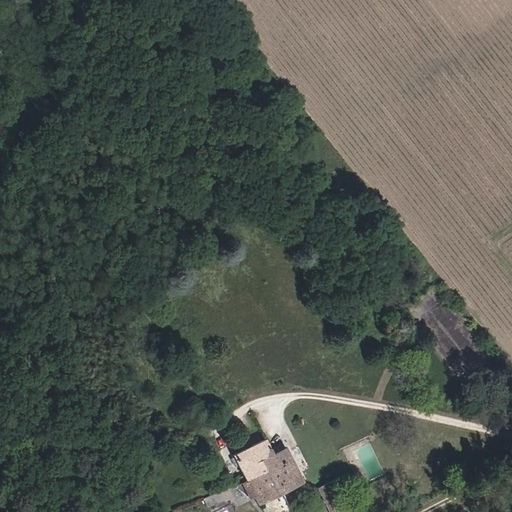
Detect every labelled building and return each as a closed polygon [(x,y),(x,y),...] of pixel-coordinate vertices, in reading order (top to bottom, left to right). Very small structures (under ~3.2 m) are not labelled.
[(216,484),(218,488),(219,491),(230,487),(232,492),(250,486),(249,484),(243,471),(242,468),(247,466),(239,450),(207,466),(216,484)] [(249,484),(250,486),(258,503),(278,494),(261,460),(247,466),(242,468),(243,471),(249,484)] [(208,492),(218,488),(216,484),(206,488),(208,492)] [(230,487),(219,491),(229,511),(238,511),(258,503),(250,486),(232,492),(230,487)] [(296,502),(301,511),(314,511),(312,506),(317,503),(313,494),(296,502)]
